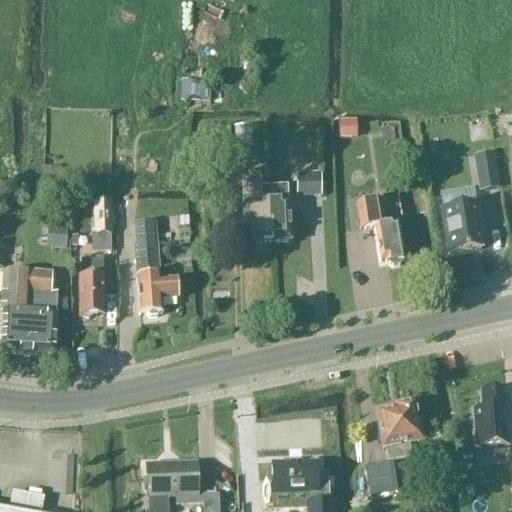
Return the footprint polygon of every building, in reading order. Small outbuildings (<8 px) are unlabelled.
[(163,119),(203,121),(205,74),(164,73),(163,119)] [(356,140),(355,123),(338,124),(339,141),(356,140)] [(251,149),(250,128),(234,128),(234,149),(251,149)] [(230,142),(230,129),(206,129),(206,142),(230,142)] [(494,153),(472,156),(477,193),(499,190),(494,153)] [(320,198),(319,175),(296,176),(296,199),(320,198)] [(243,247),(270,246),(269,228),(268,228),(267,206),(266,200),(260,200),(260,191),(261,190),(260,180),(240,181),(241,206),(243,247)] [(269,228),(270,246),(290,245),(288,204),(286,205),(285,189),(261,190),(260,191),(260,200),(266,200),(267,206),(268,228),(269,228)] [(111,237),(110,203),(92,204),(93,238),(111,237)] [(385,268),(405,264),(398,226),(385,229),(381,203),(355,207),(359,232),(374,230),(379,264),(384,264),(385,268)] [(476,207),(440,212),(447,257),(479,253),(477,237),(480,237),(476,207)] [(175,282),(159,283),(159,278),(155,224),(135,226),(137,248),(135,249),(137,280),(136,280),(139,318),(162,316),(161,303),(177,302),(175,282)] [(103,264),(101,264),(101,259),(93,259),(93,264),(91,264),(91,258),(78,259),(78,280),(77,280),(78,319),(103,319),(103,280),(103,264)] [(4,275),(3,289),(0,343),(0,356),(53,359),(55,319),(54,319),(55,298),(50,298),(51,278),(27,276),(27,277),(4,275)] [(481,413),(472,414),(474,452),(508,450),(504,394),(479,395),(481,413)] [(408,448),(421,445),(413,406),(395,409),(395,413),(375,417),(382,453),(385,452),(387,465),(411,461),(408,448)] [(315,476),(315,465),(270,467),(271,498),(306,496),(306,511),(332,511),(332,504),(328,504),(327,475),(315,476)] [(195,499),(195,468),(145,469),(144,502),(146,502),(146,511),(167,511),(167,501),(173,501),(173,509),(201,508),(200,511),(216,511),(216,498),(195,499)] [(394,488),(390,469),(365,473),(368,492),(394,488)] [(40,511),(43,500),(12,495),(8,511),(40,511)]
